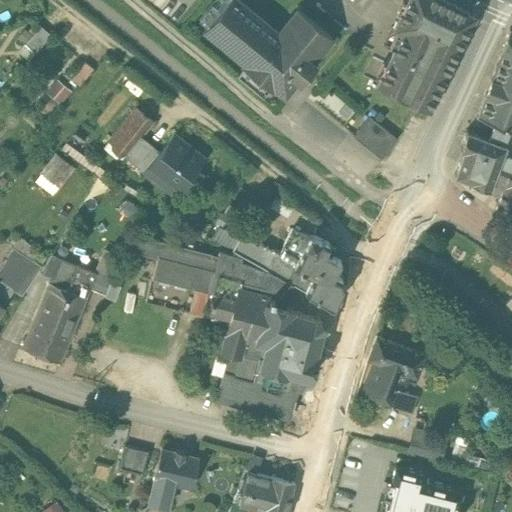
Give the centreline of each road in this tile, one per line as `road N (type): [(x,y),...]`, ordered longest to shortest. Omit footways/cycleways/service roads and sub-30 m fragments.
road 1 (residential): [(321,453),(0,365)]
road 2 (secondary): [(321,453),(379,268),(415,186)]
road 3 (secondary): [(415,186),(495,11)]
